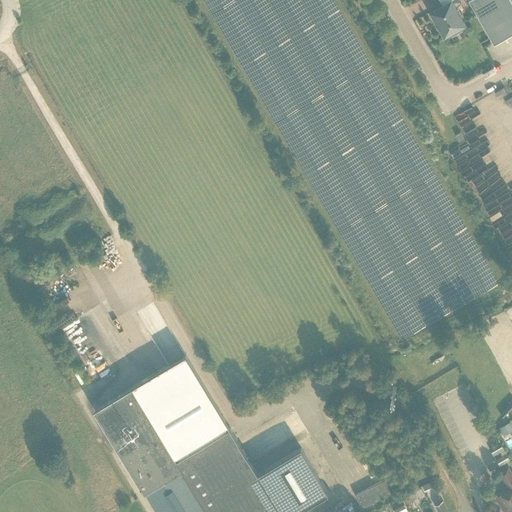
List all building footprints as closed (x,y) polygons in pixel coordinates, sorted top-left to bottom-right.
[(431,11),(445,35),(450,32),(452,35),(461,29),(460,26),(465,24),(454,5),(460,1),(459,0),(437,0),(441,6),(431,11)] [(511,32),(511,0),(469,0),(495,43),(511,32)] [(461,132),(455,135),(459,141),(465,139),(461,132)] [(439,225),(466,284),(482,277),(484,282),(491,279),(485,265),(488,263),(465,213),(439,225)] [(62,280),(70,298),(81,292),(70,268),(62,272),(65,279),(62,280)] [(96,407),(95,407),(142,484),(141,485),(144,491),(145,490),(146,492),(158,511),(294,511),(328,492),(300,447),(258,473),(255,467),(229,425),(208,389),(186,353),(133,384),(96,407)] [(504,417),(511,408),(511,400),(500,414),(504,417)] [(511,428),(509,423),(500,428),(505,436),(511,431),(511,428)] [(494,455),(504,449),(500,442),(490,448),(494,455)] [(500,466),(510,460),(507,454),(496,460),(500,466)] [(511,511),(511,472),(509,468),(498,474),(506,488),(500,491),(501,492),(494,496),(503,511),(511,511)] [(362,507),(392,492),(386,478),(355,494),(362,507)] [(421,488),(416,490),(420,498),(425,496),(421,488)] [(417,497),(414,491),(403,497),(406,503),(417,497)] [(402,496),(391,502),(396,511),(407,506),(402,496)] [(434,505),(437,511),(448,511),(442,501),(434,505)]
